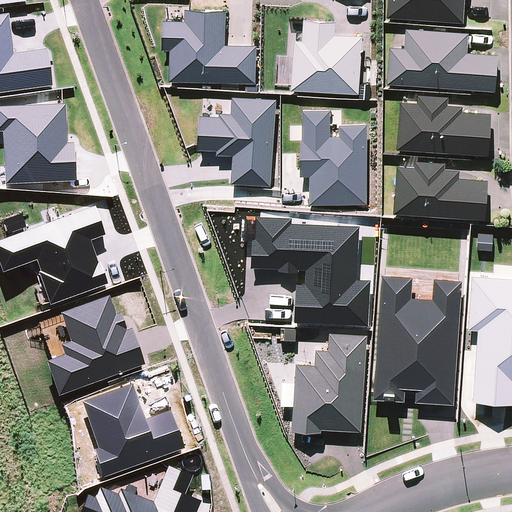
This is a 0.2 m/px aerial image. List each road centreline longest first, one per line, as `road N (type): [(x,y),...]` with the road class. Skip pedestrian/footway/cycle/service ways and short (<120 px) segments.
road 1 (residential): [(277,511),(250,463),(86,0)]
road 2 (residential): [(386,511),(511,470)]
